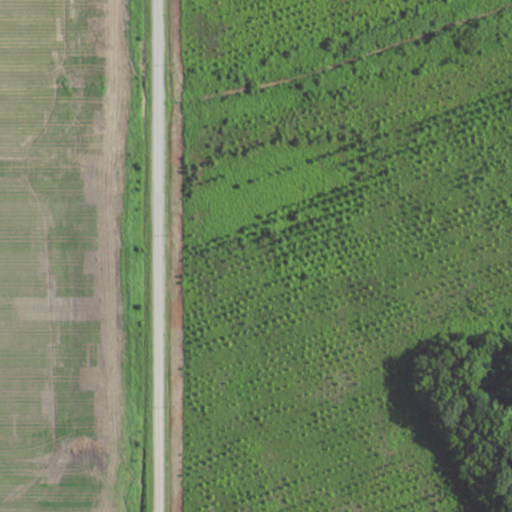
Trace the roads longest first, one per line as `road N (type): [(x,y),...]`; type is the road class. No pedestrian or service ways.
road 1 (track): [(113,511),(124,466),(108,0)]
road 2 (residential): [(154,511),(154,0)]
